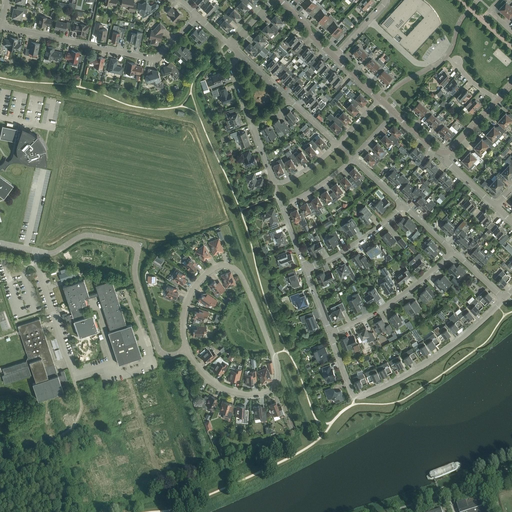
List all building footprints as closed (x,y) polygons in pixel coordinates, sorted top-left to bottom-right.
[(121,0),(121,6),(129,7),(128,10),(134,12),(136,4),(133,3),(133,0),(121,0)] [(244,0),(240,0),(241,1),(237,6),(244,13),(249,8),(245,4),(247,2),(244,0)] [(372,7),(376,3),(372,0),(361,0),(359,3),(361,5),(366,10),(370,5),(372,7)] [(403,0),(381,24),(388,31),(387,31),(393,37),(394,38),(398,34),(402,38),(398,42),(399,43),(400,43),(405,48),(406,48),(413,54),(441,23),(440,22),(440,20),(439,18),(438,16),(437,15),(436,13),(435,11),(434,10),(432,8),(431,7),(430,6),(428,4),(427,3),(425,2),(424,1),(422,0),(403,0)] [(503,14),(511,6),(506,2),(507,0),(506,0),(503,0),(501,3),(503,5),(499,9),(501,11),(500,12),(503,14)] [(310,16),(320,5),(317,2),(315,4),(312,1),(306,8),(308,10),(307,12),(310,16)] [(137,10),(139,11),(143,17),(145,18),(151,13),(152,11),(153,11),(155,10),(158,6),(157,4),(154,4),(151,6),(149,5),(147,2),(145,2),(141,4),(139,4),(139,3),(138,3),(137,10)] [(201,8),(201,9),(208,15),(213,9),(215,11),(219,7),(215,3),(213,5),(211,3),(207,7),(206,6),(203,10),(201,8)] [(353,9),(358,13),(362,8),(357,4),(353,9)] [(320,5),(310,16),(314,19),(316,18),(319,20),(325,13),(322,10),(323,8),(320,5)] [(511,7),(511,6),(503,14),(506,17),(507,16),(509,18),(511,14),(511,7)] [(27,8),(19,7),(19,10),(13,8),(11,18),(21,20),(23,13),(26,14),(27,8)] [(171,8),(167,12),(171,16),(170,17),(176,23),(179,19),(179,18),(182,15),(177,10),(175,11),(171,8)] [(224,15),(230,20),(232,18),(236,22),(241,17),(233,10),(230,13),(228,11),(224,15)] [(324,28),(333,17),(330,14),(328,16),(325,13),(319,20),(321,22),(320,24),(324,28)] [(39,15),(38,21),(39,21),(38,25),(44,27),(45,25),(50,26),(51,20),(46,18),(46,17),(39,15)] [(228,22),(230,20),(224,15),(221,19),(223,21),(220,24),(227,31),(232,26),(228,22)] [(279,31),(278,32),(279,32),(282,30),(281,29),(282,28),(280,26),(283,22),(275,15),(271,20),(275,24),(273,26),(279,31)] [(332,32),(338,25),(335,22),(337,20),(333,17),(324,28),(327,31),(329,30),(332,32)] [(66,23),(56,21),(54,29),(65,31),(66,28),(69,28),(70,22),(67,22),(66,23)] [(102,25),(95,23),(93,34),(97,35),(96,38),(105,39),(107,30),(101,29),(102,25)] [(151,44),(157,45),(158,41),(160,41),(161,36),(160,36),(161,32),(165,28),(160,23),(153,31),(151,30),(149,39),(152,39),(151,44)] [(87,27),(86,26),(86,25),(79,24),(78,25),(73,24),(71,30),(77,32),(77,34),(84,35),(85,31),(86,31),(87,31),(87,30),(88,29),(88,28),(87,28),(87,27)] [(279,31),(273,26),(271,29),(267,25),(262,30),(270,37),(273,33),(275,35),(278,32),(279,31)] [(338,25),(332,32),(334,34),(333,36),(337,40),(347,29),(343,26),(342,28),(338,25)] [(118,42),(118,38),(123,39),(125,29),(118,27),(117,32),(113,31),(111,41),(118,42)] [(204,41),(208,36),(201,29),(199,32),(196,29),(190,35),(197,42),(196,44),(199,47),(204,41)] [(134,44),(134,46),(139,47),(142,33),(137,32),(136,34),(131,32),(128,42),(134,44)] [(266,54),(269,51),(264,47),(265,46),(263,44),(266,41),(258,34),(254,39),(258,43),(256,45),(262,50),(266,54)] [(289,47),(293,46),(300,39),(298,36),(297,36),(296,36),(295,35),(291,40),(289,38),(284,42),(289,47)] [(8,50),(10,50),(10,49),(15,50),(20,51),(21,45),(17,45),(17,44),(18,39),(10,37),(9,40),(4,39),(3,45),(8,46),(7,49),(8,50)] [(300,39),(293,46),(295,49),(293,51),(297,55),(302,50),(299,48),(304,43),(303,43),(303,42),(302,41),(300,39)] [(25,55),(28,56),(29,53),(37,54),(39,44),(31,42),(29,49),(26,49),(25,55)] [(262,50),(256,45),(254,47),(250,43),(245,48),(247,50),(247,51),(247,52),(248,53),(249,53),(251,53),(253,55),(256,52),(258,54),(262,50)] [(356,58),(364,49),(358,44),(354,48),(356,50),(352,54),(354,56),(355,57),(356,58)] [(60,60),(62,53),(56,51),(55,52),(53,51),(54,48),(46,46),(45,53),(44,53),(44,57),(52,59),(60,60)] [(189,59),(193,54),(185,47),(183,49),(180,47),(174,52),(183,61),(187,57),(189,59)] [(298,56),(303,61),(313,51),(311,48),(310,48),(309,48),(308,48),(304,52),(302,50),(297,55),(299,56),(298,56)] [(370,55),(364,49),(356,58),(357,59),(358,60),(359,60),(360,62),(364,58),(366,60),(370,55)] [(77,62),(77,61),(80,62),(82,56),(79,55),(79,52),(71,50),(71,54),(69,54),(69,53),(65,52),(64,58),(70,59),(69,61),(77,62)] [(313,51),(303,61),(304,61),(310,67),(315,62),(313,60),(317,56),(316,55),(316,54),(315,53),(313,51)] [(268,69),(270,71),(277,63),(277,62),(277,61),(276,60),(274,58),(276,56),(274,53),(268,59),(271,61),(267,66),(268,67),(267,68),(268,69)] [(370,55),(366,60),(368,62),(365,66),(366,67),(366,68),(367,69),(368,70),(376,61),(373,57),(371,54),(370,55)] [(94,67),(102,69),(104,58),(98,57),(98,58),(90,56),(89,63),(94,64),(94,67)] [(111,59),(108,71),(121,74),(122,68),(116,66),(117,60),(111,59)] [(315,62),(310,67),(317,73),(319,70),(326,63),(324,61),(323,60),(322,60),(321,60),(317,64),(315,62)] [(383,67),(376,61),(368,70),(369,71),(371,71),(371,72),(373,73),(377,69),(379,71),(383,67)] [(136,64),(128,62),(125,73),(133,74),(134,73),(140,74),(142,67),(135,66),(136,64)] [(180,71),(170,63),(168,64),(169,66),(167,66),(163,67),(164,69),(161,70),(163,78),(166,77),(165,74),(167,73),(170,72),(172,74),(171,75),(172,76),(172,75),(174,77),(173,78),(174,78),(174,80),(177,80),(181,75),(178,73),(180,71)] [(282,67),(277,63),(270,71),(273,73),(274,73),(275,74),(279,69),(282,71),(286,67),(284,65),(282,67)] [(326,63),(319,70),(320,71),(320,72),(320,73),(322,75),(321,76),(324,79),(328,74),(326,72),(330,68),(329,67),(329,66),(329,65),(326,63)] [(281,81),(283,83),(290,75),(291,75),(293,73),(286,67),(282,71),(284,74),(280,78),(281,79),(281,80),(281,81)] [(379,79),(379,80),(380,81),(381,82),(388,73),(384,70),(385,69),(383,67),(379,71),(381,73),(377,77),(379,79)] [(147,70),(147,71),(147,72),(148,72),(149,73),(148,74),(147,75),(146,75),(146,76),(145,76),(145,77),(145,78),(145,79),(145,80),(146,81),(147,81),(147,82),(147,83),(151,84),(152,83),(155,82),(156,86),(162,88),(163,88),(163,87),(163,86),(162,82),(161,82),(160,80),(161,80),(159,75),(157,70),(150,69),(149,69),(148,69),(148,70),(147,70)] [(446,79),(449,75),(443,69),(439,73),(440,75),(436,79),(443,86),(448,81),(446,79)] [(225,79),(223,72),(212,76),(213,80),(208,82),(210,88),(218,85),(217,82),(225,79)] [(324,79),(323,79),(325,82),(328,79),(332,83),(339,75),(337,73),(336,72),(335,73),(334,72),(330,76),(328,74),(324,79)] [(389,81),(391,83),(395,78),(389,73),(388,73),(381,82),(382,83),(384,83),(385,85),(389,81)] [(295,84),(299,79),(295,75),(293,78),(291,75),(290,75),(283,83),(286,85),(287,85),(288,86),(292,82),(295,84)] [(339,75),(332,83),(336,87),(334,89),(337,91),(341,86),(339,84),(343,80),(342,79),(342,78),(342,77),(339,75)] [(458,88),(456,86),(459,83),(454,78),(447,86),(450,89),(448,91),(452,94),(458,88)] [(303,83),(299,79),(295,84),(297,86),(293,90),(294,91),(294,92),(294,93),(296,95),(303,87),(301,85),(303,83)] [(306,94),(308,96),(312,91),(310,89),(308,91),(303,87),(296,95),(299,97),(300,97),(301,97),(301,98),(306,94)] [(223,104),(233,100),(230,93),(228,94),(225,88),(219,90),(222,96),(220,96),(223,104)] [(309,107),(317,99),(312,95),(314,93),(312,91),(308,96),(310,98),(306,102),(307,103),(307,104),(307,105),(309,107)] [(352,100),(357,104),(359,102),(363,106),(368,101),(360,94),(357,97),(351,91),(347,95),(352,100)] [(460,102),(459,103),(462,106),(466,103),(465,102),(472,95),(468,91),(466,93),(464,93),(462,91),(456,98),(460,102)] [(317,99),(309,107),(312,109),(313,110),(314,109),(315,110),(319,106),(322,109),(326,104),(321,100),(319,102),(317,99)] [(416,114),(424,105),(418,99),(414,103),(416,105),(412,110),(414,111),(414,112),(415,113),(416,114)] [(352,100),(350,102),(349,101),(347,103),(350,105),(347,108),(354,115),(359,110),(355,106),(357,104),(352,100)] [(467,108),(472,113),(476,108),(478,110),(482,106),(475,100),(473,102),(471,100),(465,106),(467,108)] [(430,111),(424,105),(416,114),(417,115),(418,115),(418,116),(420,117),(424,113),(426,115),(430,111)] [(229,130),(239,126),(238,125),(241,124),(237,113),(233,115),(233,114),(232,115),(230,110),(227,111),(229,115),(230,115),(231,119),(228,120),(229,124),(228,125),(229,130)] [(290,110),(285,114),(289,119),(287,121),(291,126),(295,122),(293,120),(296,117),(295,116),(296,116),(294,113),(293,114),(290,110)] [(433,113),(430,111),(426,115),(428,117),(425,121),(426,123),(427,125),(428,126),(436,117),(432,114),(433,113)] [(338,113),(334,117),(340,122),(342,120),(346,124),(351,119),(343,112),(340,115),(338,113)] [(334,117),(330,113),(327,117),(333,123),(330,126),(332,128),(331,129),(334,132),(335,131),(337,133),(342,128),(338,124),(340,122),(334,117)] [(502,117),(509,124),(511,120),(511,114),(510,113),(510,114),(509,116),(506,113),(502,117)] [(443,122),(436,117),(436,116),(436,117),(428,126),(429,126),(430,127),(431,127),(433,129),(437,125),(439,127),(443,122)] [(504,132),(506,129),(505,128),(509,124),(502,117),(497,122),(498,122),(501,124),(499,127),(504,132)] [(275,126),(278,131),(277,132),(280,137),(289,131),(288,129),(289,128),(284,121),(281,123),(278,119),(273,123),(275,126)] [(449,128),(443,122),(439,127),(441,129),(437,133),(439,134),(439,136),(440,137),(441,137),(449,128)] [(393,134),(391,136),(397,141),(399,139),(397,137),(401,132),(404,134),(406,132),(401,128),(399,130),(394,125),(389,130),(393,134)] [(17,129),(17,130),(2,127),(3,126),(2,126),(2,129),(0,136),(0,138),(14,141),(15,141),(15,138),(19,139),(21,131),(17,130),(17,129)] [(276,136),(272,129),(269,130),(267,126),(261,130),(264,136),(263,136),(267,142),(276,136)] [(504,132),(499,127),(497,129),(494,126),(490,130),(497,137),(499,139),(503,135),(502,134),(504,132)] [(454,131),(453,132),(449,128),(441,137),(442,138),(443,139),(445,140),(449,136),(451,138),(456,133),(454,131)] [(4,169),(4,170),(5,168),(6,167),(8,165),(9,164),(10,163),(12,162),(14,162),(16,162),(18,162),(30,164),(30,163),(44,164),(44,157),(45,157),(46,157),(46,156),(44,149),(45,149),(46,149),(44,145),(41,139),(36,134),(36,135),(36,136),(34,135),(29,131),(29,132),(29,133),(26,132),(22,130),(17,143),(16,143),(13,154),(13,155),(12,157),(11,159),(10,160),(8,162),(5,160),(5,159),(6,158),(5,158),(5,160),(4,161),(2,163),(1,165),(0,165),(0,196),(4,199),(13,186),(0,176),(0,168),(2,167),(5,168),(4,169)] [(489,137),(487,139),(492,144),(494,142),(495,143),(499,139),(497,137),(490,130),(486,135),(489,137)] [(241,147),(249,144),(245,132),(240,134),(239,131),(230,134),(232,137),(237,135),(241,147)] [(397,141),(391,136),(389,138),(385,134),(381,139),(388,146),(391,143),(393,145),(397,141)] [(311,141),(315,147),(318,144),(322,149),(327,144),(318,135),(317,135),(311,141)] [(494,146),(492,144),(487,139),(485,142),(482,139),(478,143),(485,149),(488,145),(492,148),(494,146)] [(313,149),(315,147),(311,141),(306,144),(308,146),(305,149),(311,157),(316,153),(313,149)] [(374,154),(380,160),(384,156),(381,154),(384,150),(377,143),(372,148),(376,152),(374,154)] [(481,154),(485,149),(478,143),(474,147),(474,148),(477,150),(475,152),(480,157),(482,155),(481,154)] [(414,157),(420,151),(416,147),(412,150),(410,148),(405,152),(408,155),(410,153),(414,157)] [(247,167),(257,163),(254,156),(251,157),(250,155),(251,155),(249,151),(243,153),(245,159),(244,159),(245,163),(245,164),(246,165),(246,166),(247,167)] [(292,154),(289,151),(285,153),(289,160),(285,162),(290,171),(296,167),(293,162),(296,161),(292,154)] [(419,166),(423,161),(421,159),(425,155),(420,151),(414,157),(417,159),(414,162),(419,166)] [(480,157),(475,152),(473,154),(470,152),(470,151),(466,156),(473,162),(474,164),(478,160),(481,163),(483,160),(480,157)] [(292,154),(296,161),(298,159),(302,164),(307,160),(302,152),(298,154),(296,152),(292,154)] [(380,160),(374,154),(372,157),(368,153),(364,158),(371,165),(374,161),(376,163),(380,160)] [(474,164),(473,162),(466,156),(462,160),(462,161),(462,160),(465,163),(463,165),(468,170),(471,168),(475,164),(474,164)] [(274,166),(278,175),(284,172),(282,167),(284,166),(281,159),(276,161),(278,164),(274,166)] [(428,170),(434,164),(429,159),(426,163),(423,161),(419,166),(423,170),(425,168),(428,170)] [(432,179),(437,174),(435,172),(438,168),(434,164),(428,170),(430,172),(428,173),(431,177),(429,180),(430,181),(432,179)] [(391,182),(398,174),(395,172),(397,170),(393,166),(389,171),(391,173),(387,178),(391,182)] [(356,184),(360,180),(358,178),(361,175),(354,168),(349,172),(353,177),(351,179),(356,184)] [(511,174),(505,168),(501,173),(500,171),(498,173),(503,179),(505,176),(508,179),(511,174)] [(440,176),(437,174),(432,179),(437,183),(439,181),(442,183),(448,177),(443,172),(440,176)] [(493,181),(500,188),(504,183),(501,181),(503,179),(498,173),(495,176),(497,177),(493,181)] [(253,189),(265,185),(262,178),(257,181),(254,174),(246,177),(248,182),(249,181),(253,189)] [(398,174),(391,182),(396,186),(400,181),(402,184),(407,179),(402,175),(400,177),(398,174)] [(358,186),(356,184),(351,179),(349,181),(345,176),(340,181),(346,188),(350,186),(352,188),(353,186),(355,188),(358,186)] [(448,177),(442,183),(444,185),(443,187),(447,191),(451,187),(449,185),(452,181),(448,177)] [(405,195),(412,187),(408,183),(410,181),(407,179),(402,184),(405,186),(401,191),(405,195)] [(487,183),(485,185),(491,191),(493,189),(496,192),(500,188),(493,181),(489,185),(487,183)] [(337,183),(331,187),(335,192),(332,194),(337,200),(341,196),(339,194),(343,191),(337,183)] [(414,189),(412,187),(405,195),(410,199),(412,196),(415,199),(416,196),(421,192),(416,187),(414,189)] [(337,200),(332,194),(330,195),(327,190),(321,194),(327,203),(330,200),(332,203),(337,200)] [(419,208),(426,200),(423,198),(426,195),(422,191),(421,192),(416,196),(419,199),(415,204),(419,208)] [(315,205),(312,206),(316,213),(317,216),(323,213),(319,207),(323,205),(318,196),(312,200),(315,205)] [(468,208),(474,201),(471,198),(469,199),(468,198),(468,199),(465,196),(458,204),(460,206),(461,205),(466,210),(468,208)] [(391,203),(388,199),(383,203),(380,200),(375,205),(371,202),(368,204),(374,210),(376,208),(380,213),(391,203)] [(426,200),(419,208),(423,212),(428,207),(430,209),(436,204),(431,199),(428,202),(426,200)] [(474,215),(479,210),(476,207),(477,206),(476,205),(477,204),(474,201),(468,208),(473,212),(472,213),(474,215)] [(316,213),(312,206),(309,208),(307,203),(301,206),(305,215),(309,213),(311,215),(316,213)] [(359,217),(365,225),(368,223),(370,223),(371,222),(371,221),(368,217),(372,214),(365,206),(360,210),(362,214),(359,217)] [(271,229),(279,226),(277,222),(279,222),(274,209),(267,211),(267,213),(261,216),(264,221),(269,219),(271,224),(270,225),(271,229)] [(291,212),(295,221),(299,219),(302,226),(307,224),(302,213),(299,214),(297,209),(291,212)] [(482,221),(489,214),(485,211),(484,213),(483,212),(479,210),(474,215),(476,217),(477,217),(482,221)] [(489,214),(482,221),(487,226),(486,227),(489,229),(494,223),(491,220),(491,219),(492,217),(489,214)] [(445,232),(452,224),(448,220),(450,218),(447,215),(442,221),(444,223),(444,224),(441,228),(445,232)] [(409,218),(407,220),(404,217),(402,219),(402,218),(401,218),(399,220),(400,221),(398,224),(405,231),(408,228),(412,231),(416,226),(409,218)] [(354,228),(357,226),(352,218),(348,221),(348,222),(342,226),(345,231),(347,230),(350,235),(356,232),(354,228)] [(492,234),(494,232),(497,235),(503,228),(500,225),(498,226),(498,225),(497,226),(494,223),(489,229),(486,231),(489,234),(490,232),(492,234)] [(452,224),(445,232),(449,236),(452,233),(454,235),(460,229),(458,226),(456,228),(452,224)] [(503,228),(497,235),(501,239),(499,242),(502,245),(509,237),(506,234),(506,233),(505,233),(507,231),(503,228)] [(276,238),(279,246),(287,244),(282,231),(277,233),(276,230),(269,232),(272,239),(276,238)] [(460,245),(467,238),(468,236),(462,230),(456,237),(458,239),(455,241),(460,245)] [(317,236),(314,232),(310,234),(308,231),(304,234),(308,241),(317,236)] [(335,231),(329,234),(331,237),(326,240),(328,244),(327,244),(329,248),(330,248),(331,248),(333,247),(333,246),(338,243),(337,240),(340,238),(335,231)] [(396,240),(388,232),(382,237),(390,246),(396,240)] [(402,248),(406,244),(401,238),(397,241),(402,248)] [(467,238),(460,245),(464,249),(468,245),(469,245),(471,247),(475,242),(473,240),(471,242),(467,238)] [(218,239),(209,242),(213,254),(223,251),(218,239)] [(438,252),(435,249),(438,247),(431,240),(426,244),(428,246),(424,250),(432,258),(438,252)] [(313,257),(320,253),(318,250),(323,247),(320,242),(315,245),(314,244),(308,248),(313,257)] [(470,255),(474,259),(481,251),(477,248),(479,245),(477,243),(472,248),(474,250),(474,251),(470,255)] [(377,245),(377,244),(375,245),(373,245),(372,245),(372,247),(371,248),(370,246),(366,249),(372,257),(376,254),(380,254),(380,256),(385,253),(382,248),(380,249),(380,245),(377,245)] [(211,256),(203,246),(195,251),(203,262),(211,256)] [(482,266),(491,256),(488,253),(486,255),(481,251),(474,259),(482,266)] [(287,255),(286,255),(285,255),(284,253),(286,252),(277,255),(279,262),(281,261),(283,265),(293,261),(291,254),(287,255)] [(417,271),(425,264),(420,260),(423,258),(419,253),(415,257),(417,260),(411,265),(417,271)] [(196,264),(186,254),(182,258),(187,262),(184,265),(191,272),(196,267),(194,266),(196,264)] [(360,264),(363,268),(370,264),(364,256),(362,257),(361,257),(359,254),(356,255),(355,254),(354,254),(352,256),(352,257),(352,258),(357,266),(360,264)] [(356,278),(353,272),(349,266),(347,267),(346,266),(343,265),(342,265),(339,264),(338,267),(336,269),(341,277),(349,273),(353,280),(356,278)] [(466,272),(458,264),(456,267),(453,264),(447,271),(450,274),(452,272),(456,276),(458,273),(461,276),(466,272)] [(404,271),(396,278),(401,284),(409,277),(406,273),(409,271),(405,266),(402,268),(404,271)] [(388,273),(384,267),(380,270),(384,276),(388,273)] [(59,274),(61,282),(73,278),(70,269),(66,270),(66,268),(60,270),(61,274),(59,274)] [(186,279),(184,278),(185,275),(176,269),(173,274),(175,276),(173,279),(172,278),(170,281),(177,286),(179,283),(182,285),(186,279)] [(298,278),(295,270),(288,273),(289,276),(285,277),(292,285),(293,287),(300,285),(299,281),(300,281),(299,277),(298,278)] [(494,279),(503,287),(505,284),(510,278),(509,277),(510,276),(507,273),(506,275),(502,271),(494,279)] [(235,284),(231,272),(221,275),(226,288),(235,284)] [(322,285),(323,288),(329,285),(328,282),(334,279),(331,272),(326,274),(327,275),(325,276),(324,273),(317,275),(321,285),(322,285)] [(393,289),(391,286),(394,284),(388,275),(383,278),(385,281),(380,284),(387,293),(393,289)] [(451,284),(444,276),(439,279),(438,278),(434,282),(443,292),(449,287),(448,286),(451,283),(451,284)] [(108,332),(118,364),(141,357),(131,324),(126,326),(111,280),(95,286),(97,292),(89,295),(83,279),(62,286),(79,337),(98,331),(92,315),(88,316),(84,305),(86,304),(85,300),(85,299),(98,295),(110,332),(108,332)] [(219,282),(216,284),(215,282),(214,280),(213,281),(213,282),(209,285),(215,293),(218,291),(220,293),(225,289),(219,282)] [(178,293),(176,292),(177,289),(166,285),(164,290),(167,291),(165,298),(170,300),(171,298),(175,299),(178,293)] [(365,297),(364,298),(367,304),(369,303),(375,300),(380,297),(374,288),(368,292),(369,294),(365,297)] [(436,295),(431,289),(428,292),(426,289),(420,294),(422,295),(419,297),(424,303),(429,299),(431,298),(431,297),(431,296),(432,298),(436,295)] [(485,289),(477,297),(484,305),(490,299),(490,300),(493,297),(485,289)] [(306,305),(308,304),(303,291),(290,296),(293,304),(297,303),(299,308),(302,307),(302,308),(304,308),(305,308),(306,307),(306,306),(306,305)] [(361,299),(358,293),(352,296),(353,299),(349,301),(354,312),(362,308),(358,300),(361,299)] [(201,295),(198,300),(207,306),(209,303),(213,306),(217,301),(208,295),(206,297),(203,295),(202,294),(201,295)] [(475,298),(467,306),(475,314),(478,312),(477,311),(483,306),(475,298)] [(421,309),(415,300),(410,303),(409,302),(403,306),(410,316),(421,309)] [(336,306),(337,309),(332,312),(332,313),(329,315),(332,321),(335,319),(336,320),(344,316),(342,311),(345,309),(342,303),(336,306)] [(466,307),(457,315),(464,323),(470,318),(473,316),(466,307)] [(206,318),(208,312),(198,309),(197,312),(196,311),(194,311),(194,312),(193,318),(203,321),(204,317),(206,318)] [(300,316),(302,323),(302,322),(306,321),(307,324),(310,332),(309,332),(315,330),(314,327),(317,326),(318,329),(319,329),(316,321),(315,322),(313,316),(309,317),(308,313),(300,316)] [(399,317),(396,313),(393,315),(394,316),(389,319),(393,326),(396,325),(397,326),(402,322),(401,320),(402,320),(400,317),(399,317)] [(447,323),(454,332),(457,330),(457,329),(463,324),(456,316),(447,323)] [(386,326),(382,319),(375,323),(380,332),(384,329),(386,333),(392,330),(389,325),(386,326)] [(206,332),(206,326),(197,326),(197,329),(194,329),(193,329),(193,331),(193,336),(203,336),(204,332),(206,332)] [(438,326),(433,329),(441,341),(448,336),(448,337),(451,335),(444,326),(440,329),(438,326)] [(369,334),(365,328),(358,332),(362,340),(366,338),(368,342),(375,338),(372,332),(369,334)] [(440,342),(433,333),(424,340),(431,349),(434,347),(433,347),(440,342)] [(357,343),(354,337),(348,340),(347,337),(345,337),(344,337),(342,338),(342,339),(340,340),(344,349),(351,346),(351,345),(357,343)] [(413,347),(419,356),(425,352),(426,352),(429,351),(423,341),(413,347)] [(322,344),(314,347),(315,350),(314,350),(318,359),(320,362),(328,359),(326,354),(327,353),(324,347),(323,347),(322,344)] [(402,354),(408,364),(411,362),(410,361),(417,357),(411,348),(402,354)] [(206,361),(208,359),(210,361),(217,355),(213,351),(211,352),(208,349),(200,356),(204,361),(205,362),(206,361)] [(389,361),(394,370),(401,367),(404,366),(399,356),(389,361)] [(220,371),(223,373),(228,364),(222,361),(221,363),(218,361),(212,370),(217,373),(217,374),(218,374),(219,373),(220,371)] [(392,371),(387,362),(377,367),(382,377),(385,376),(385,375),(392,371)] [(236,378),(239,379),(242,365),(239,365),(238,369),(235,368),(234,371),(231,370),(228,380),(234,381),(234,382),(235,382),(235,381),(236,378)] [(331,368),(330,365),(322,368),(323,371),(322,371),(325,380),(326,380),(327,383),(335,380),(334,377),(335,376),(332,368),(331,368)] [(57,368),(58,373),(55,374),(56,380),(63,378),(61,368),(57,368)] [(271,380),(266,368),(257,372),(262,384),(271,380)] [(380,378),(375,368),(365,372),(369,382),(376,379),(376,380),(380,378)] [(256,380),(255,371),(249,371),(249,370),(245,371),(246,384),(252,384),(252,385),(253,384),(253,383),(253,380),(256,380)] [(367,383),(363,373),(353,378),(357,388),(360,387),(360,386),(367,383)] [(149,379),(137,383),(140,392),(152,388),(149,379)] [(341,391),(337,392),(334,391),(333,388),(325,390),(328,398),(331,397),(334,399),(336,402),(341,400),(341,401),(343,400),(344,398),(343,396),(342,396),(341,391)] [(154,395),(142,399),(145,408),(157,404),(154,395)] [(208,409),(213,412),(218,401),(215,400),(216,398),(210,395),(205,404),(209,406),(208,409)] [(233,407),(228,406),(229,403),(222,401),(220,411),(224,413),(222,417),(229,419),(233,407)] [(280,417),(285,416),(280,405),(277,406),(276,402),(269,405),(270,409),(269,409),(269,410),(269,412),(270,413),(271,412),(273,417),(279,415),(280,417)] [(244,411),(244,406),(236,405),(236,416),(239,416),(239,417),(240,418),(242,418),(242,423),(247,423),(248,411),(244,411)] [(261,408),(261,406),(253,407),(255,419),(261,418),(261,422),(266,421),(265,407),(261,408)] [(160,414),(148,418),(151,427),(163,423),(160,414)] [(165,431),(154,435),(156,444),(168,440),(165,431)] [(92,450),(84,453),(86,460),(94,458),(92,450)] [(172,450),(160,454),(163,463),(175,459),(172,450)] [(102,466),(100,459),(92,462),(94,469),(102,466)] [(411,478),(416,495),(467,478),(462,462),(411,478)] [(177,466),(165,470),(168,479),(180,475),(177,466)] [(99,487),(97,478),(88,482),(91,490),(99,487)] [(131,487),(117,491),(119,498),(122,497),(123,501),(127,500),(126,495),(133,493),(131,487)] [(96,490),(87,493),(90,502),(102,498),(101,494),(97,495),(96,490)] [(456,504),(458,511),(487,511),(482,496),(456,504)]
